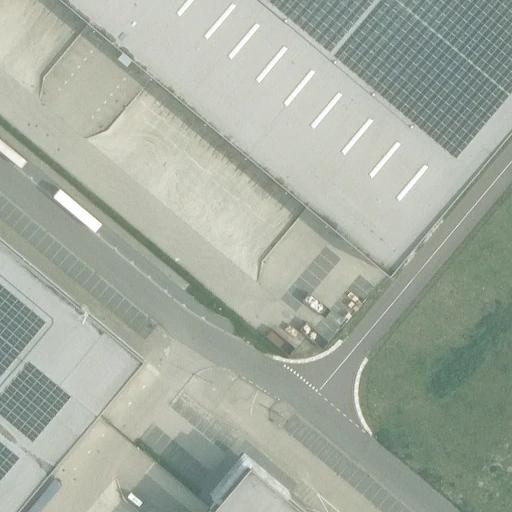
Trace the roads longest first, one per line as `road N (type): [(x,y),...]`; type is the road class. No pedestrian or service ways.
road 1 (unknown): [(0,77),(254,288),(269,280),(374,151)]
road 2 (unclassified): [(309,406),(193,331),(0,169)]
road 3 (unclassified): [(309,406),(511,162)]
road 4 (unclassified): [(433,511),(309,406)]
